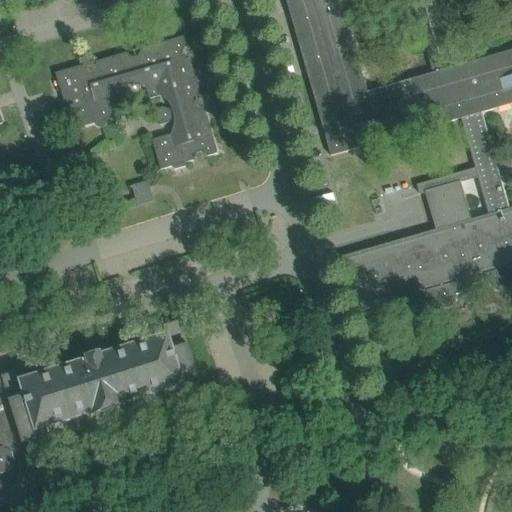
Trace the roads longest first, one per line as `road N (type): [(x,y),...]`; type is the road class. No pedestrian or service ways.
road 1 (residential): [(357,429),(290,192)]
road 2 (residential): [(83,256),(4,44)]
road 3 (residential): [(290,192),(83,256)]
road 4 (residential): [(290,192),(236,0)]
road 5 (residential): [(76,511),(248,460)]
road 6 (residential): [(4,44),(166,0)]
road 7 (residential): [(357,429),(511,385)]
